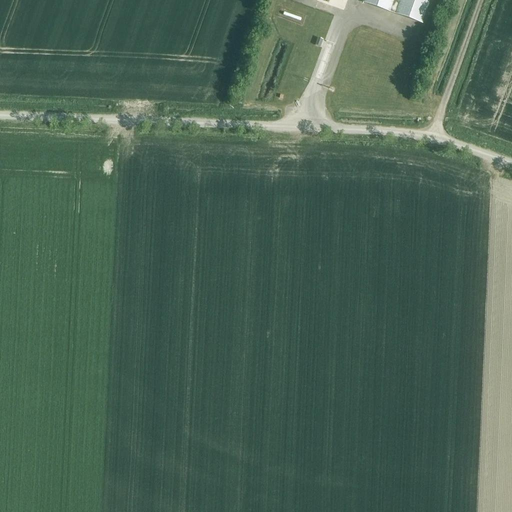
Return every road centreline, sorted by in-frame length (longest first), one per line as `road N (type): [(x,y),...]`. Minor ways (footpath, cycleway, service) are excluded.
road 1 (unclassified): [(432,138),(0,116)]
road 2 (unclassified): [(432,138),(481,0)]
